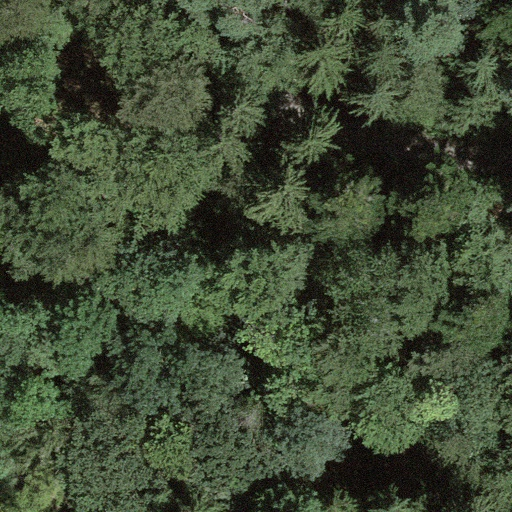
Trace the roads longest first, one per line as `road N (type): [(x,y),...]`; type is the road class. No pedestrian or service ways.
road 1 (track): [(511,450),(442,419),(222,403),(0,452)]
road 2 (track): [(186,0),(309,118),(511,131)]
